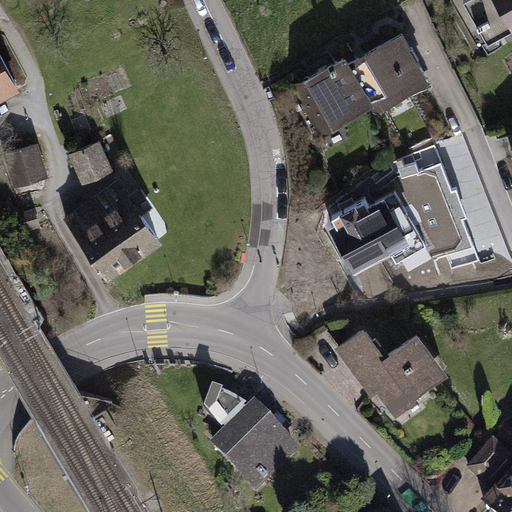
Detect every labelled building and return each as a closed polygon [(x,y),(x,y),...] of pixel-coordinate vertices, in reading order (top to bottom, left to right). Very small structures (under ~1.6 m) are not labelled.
[(511,0),(469,0),(465,3),(488,43),(511,29),(511,0)] [(403,24),(352,55),(376,95),(381,105),(433,74),(403,24)] [(0,96),(21,85),(0,47),(0,96)] [(346,48),(289,83),(319,131),(376,95),(352,55),(346,48)] [(100,137),(69,150),(82,180),(113,167),(100,137)] [(38,139),(5,150),(15,183),(48,173),(38,139)] [(395,166),(435,258),(477,240),(436,147),(395,166)] [(118,174),(64,213),(109,274),(163,236),(118,174)] [(345,215),(332,222),(355,264),(411,233),(386,188),(376,194),(378,197),(362,206),(357,197),(341,207),(345,215)] [(35,205),(20,209),(26,229),(41,224),(35,205)] [(365,321),(335,345),(371,392),(378,387),(397,410),(453,366),(420,324),(387,349),(365,321)] [(224,428),(225,429),(247,409),(245,407),(248,404),(236,397),(224,392),(224,390),(214,386),(206,409),(223,429),(224,428)] [(225,429),(210,444),(255,491),(300,449),(256,401),(247,409),(225,429)] [(511,458),(494,440),(466,468),(485,487),(511,459),(511,458)] [(511,511),(511,474),(483,504),(491,511),(511,511)]
